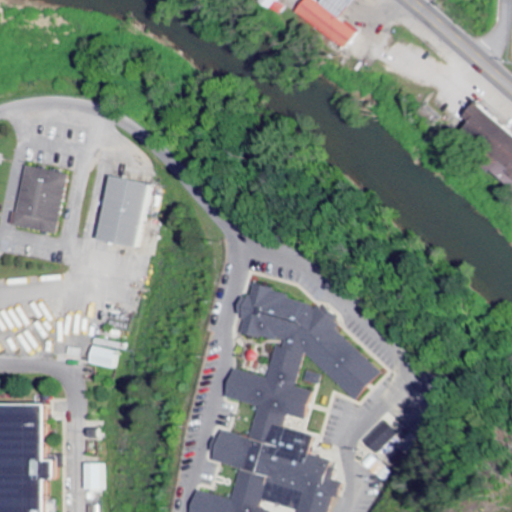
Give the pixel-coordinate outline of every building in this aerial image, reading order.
[(350,21),(366,0),(334,0),(330,6),(321,0),(314,0),(304,13),(354,52),(367,35),(350,21)] [(64,235),(75,174),(32,166),(23,213),(19,212),(17,226),(64,235)] [(147,248),(160,184),(120,176),(108,240),(147,248)] [(294,416),(312,421),(309,360),(367,400),(392,364),(260,274),(244,332),(289,344),(267,377),(240,370),(232,399),(263,407),(256,434),(219,436),(221,462),(245,468),(237,500),(204,492),(199,511),(273,511),(266,501),(302,511),(333,511),(342,479),(294,416)] [(99,366),(124,369),(127,343),(102,340),(99,366)] [(60,404),(0,404),(0,511),(60,511),(60,480),(70,480),(70,461),(60,461),(60,404)] [(381,455),(402,433),(390,421),(369,443),(381,455)] [(108,431),(93,431),(93,440),(107,440),(108,431)] [(390,469),(371,459),(366,469),(385,479),(390,469)] [(111,465),(91,464),(90,492),(110,493),(111,465)]
